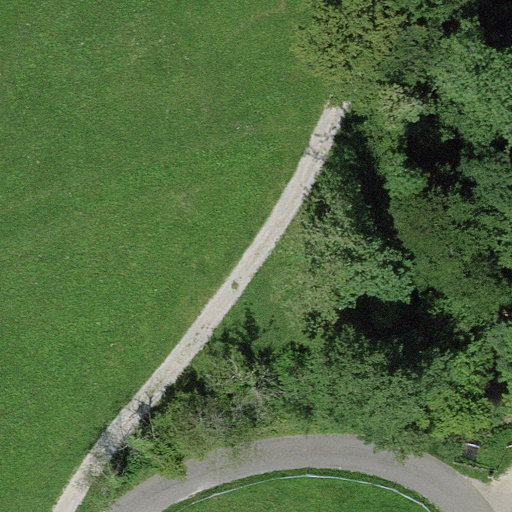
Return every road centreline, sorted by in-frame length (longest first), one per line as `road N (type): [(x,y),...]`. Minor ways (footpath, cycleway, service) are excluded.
road 1 (track): [(377,0),(361,70),(288,220),(111,435),(65,511)]
road 2 (unclassified): [(473,511),(420,472),(366,454),(314,451),(250,458),(136,511)]
